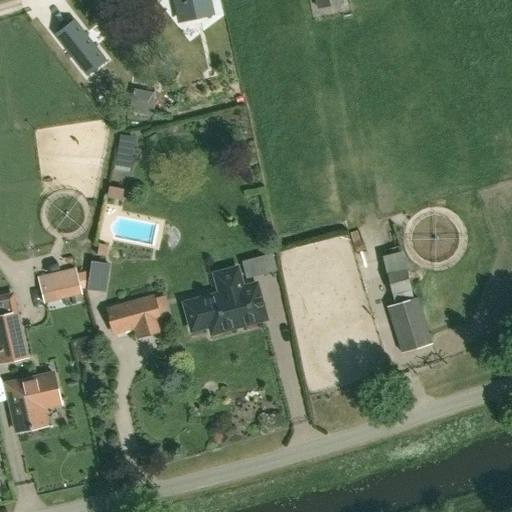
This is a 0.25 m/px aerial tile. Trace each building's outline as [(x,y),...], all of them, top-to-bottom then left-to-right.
[(74,21),(56,35),(87,73),(104,59),(74,21)] [(112,200),(129,201),(129,188),(112,188),(112,200)] [(164,247),(165,221),(113,219),(113,246),(164,247)] [(91,262),(87,290),(106,293),(110,265),(91,262)] [(76,268),(39,277),(45,303),(83,294),(76,268)] [(406,268),(386,273),(392,294),(411,289),(406,268)] [(237,269),(215,275),(221,294),(185,304),(192,330),(210,325),(212,332),(265,318),(256,284),(242,288),(237,269)] [(136,321),(138,330),(164,324),(156,294),(110,306),(115,326),(136,321)] [(433,343),(418,296),(386,306),(400,354),(433,343)] [(15,313),(0,316),(0,357),(1,363),(26,357),(15,313)] [(228,356),(247,355),(245,339),(227,340),(228,356)] [(218,347),(208,352),(213,362),(201,369),(208,382),(230,370),(218,347)] [(18,432),(47,425),(42,407),(61,402),(54,373),(6,384),(18,432)]
